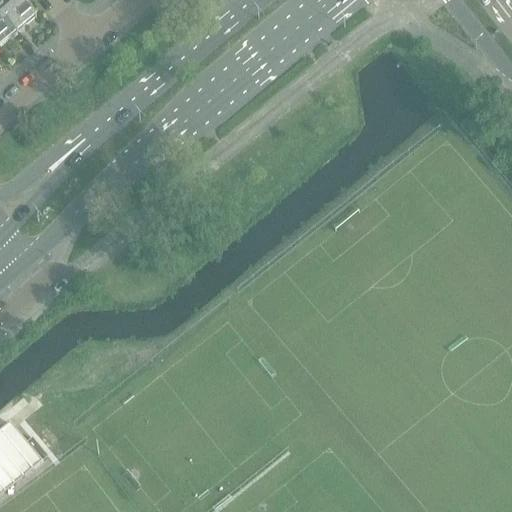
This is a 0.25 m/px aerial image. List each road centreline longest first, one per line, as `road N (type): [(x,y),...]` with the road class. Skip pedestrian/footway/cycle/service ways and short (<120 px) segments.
road 1 (secondary): [(22,265),(340,0)]
road 2 (secondary): [(249,0),(3,233)]
